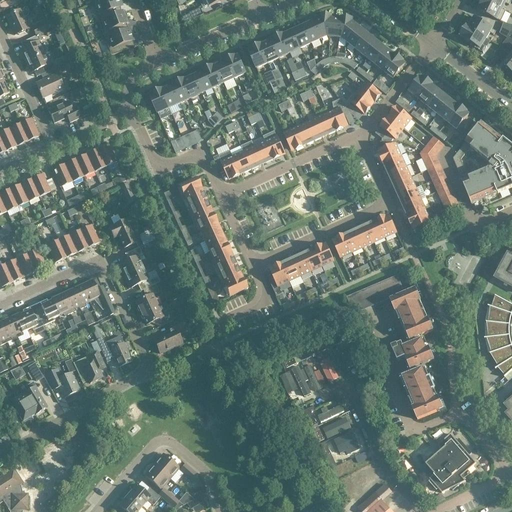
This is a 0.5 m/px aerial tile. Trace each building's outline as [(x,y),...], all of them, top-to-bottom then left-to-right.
[(121,13),(118,3),(120,2),(118,0),(105,0),(95,4),(92,5),(98,22),(121,13)] [(506,0),(483,0),(483,1),(502,10),(505,4),(509,6),(511,2),(506,0)] [(502,10),(483,1),(478,11),(501,22),(505,11),(502,10)] [(85,12),(92,9),(89,3),(82,6),(85,12)] [(19,35),(24,33),(24,31),(28,29),(23,19),(27,17),(29,12),(27,8),(6,17),(10,25),(9,26),(14,36),(17,34),(19,35)] [(200,9),(181,17),(184,24),(203,15),(200,9)] [(121,13),(98,22),(104,39),(128,30),(124,20),(126,19),(124,13),(121,13)] [(95,16),(88,19),(92,32),(100,29),(95,16)] [(322,18),(314,22),(322,39),(327,37),(328,37),(331,17),(322,16),(322,18)] [(328,37),(340,39),(343,18),(331,17),(328,37)] [(342,39),(346,42),(358,27),(351,22),(352,20),(343,18),(340,39),(342,39)] [(39,36),(46,33),(46,32),(57,27),(54,19),(32,29),(35,37),(39,35),(39,36)] [(474,19),(468,28),(486,39),(490,34),(493,36),(496,32),(474,19)] [(311,44),(322,39),(314,22),(303,27),(311,44)] [(46,32),(46,33),(48,37),(60,32),(57,27),(46,32)] [(303,27),(292,32),(300,49),(311,44),(303,27)] [(346,42),(355,50),(367,35),(358,27),(346,42)] [(468,28),(462,38),(476,46),(475,48),(483,54),(486,48),(482,46),(486,39),(468,28)] [(104,39),(111,57),(134,48),(130,37),(132,36),(130,29),(128,30),(104,39)] [(282,35),(281,36),(290,54),(300,49),(292,32),(282,36),(282,35)] [(20,51),(26,62),(44,54),(39,43),(42,42),(39,36),(39,35),(35,37),(36,37),(21,44),(24,49),(20,51)] [(376,42),(367,35),(355,50),(365,57),(376,42)] [(505,52),(506,51),(511,42),(511,37),(510,35),(500,48),(505,52)] [(273,40),(271,41),(279,59),(290,54),(281,36),(273,39),(273,40)] [(260,45),(259,45),(268,64),(279,59),(271,41),(261,46),(260,45)] [(365,57),(374,65),(386,50),(376,42),(365,57)] [(511,42),(506,51),(511,55),(503,66),(511,72),(511,42)] [(256,69),(268,64),(259,45),(251,49),(251,50),(248,52),(256,69)] [(394,56),(386,50),(374,65),(383,72),(396,56),(395,55),(394,56)] [(41,76),(55,69),(52,63),(49,65),(44,54),(26,62),(31,73),(34,72),(37,78),(41,76)] [(403,61),(396,56),(383,72),(393,80),(405,65),(402,62),(403,61)] [(226,61),(234,79),(246,74),(238,57),(235,58),(234,57),(226,61)] [(325,67),(331,65),(329,59),(322,62),(325,67)] [(225,62),(215,67),(224,84),(234,79),(226,61),(225,61),(225,62)] [(354,70),(358,66),(352,61),(349,66),(354,70)] [(55,70),(55,69),(41,76),(43,81),(36,84),(42,99),(63,90),(57,75),(74,68),(72,62),(55,70)] [(320,71),(325,67),(322,62),(316,66),(320,71)] [(315,76),(320,71),(316,66),(311,72),(315,76)] [(212,67),(204,71),(213,89),(224,84),(215,67),(213,68),(212,67)] [(366,74),(359,68),(356,72),(363,78),(366,74)] [(303,69),(298,72),(301,79),(307,77),(303,69)] [(202,94),(213,89),(204,71),(203,71),(204,72),(194,77),(202,94)] [(298,72),(292,74),(295,82),(301,79),(298,72)] [(358,78),(352,73),(348,78),(354,82),(358,78)] [(373,80),(366,74),(363,78),(370,83),(373,80)] [(191,99),(202,94),(194,77),(184,81),(183,80),(182,81),(191,99)] [(431,85),(431,86),(432,85),(424,78),(424,79),(421,77),(409,93),(419,100),(431,85)] [(282,79),(276,82),(279,89),(285,86),(282,79)] [(373,85),(379,90),(383,85),(377,80),(373,85)] [(172,87),(180,104),(191,99),(182,81),(174,84),(175,85),(172,87)] [(276,82),(270,84),(273,92),(279,89),(276,82)] [(320,95),(327,92),(322,82),(316,85),(320,95)] [(0,86),(0,98),(9,95),(4,84),(0,86)] [(365,84),(358,94),(372,105),(373,102),(374,103),(380,96),(365,84)] [(419,100),(428,108),(440,93),(431,86),(431,85),(419,100)] [(161,90),(160,90),(169,109),(180,104),(172,87),(162,91),(161,90)] [(158,114),(169,109),(160,90),(152,94),(153,95),(150,97),(158,114)] [(305,93),(308,100),(314,98),(311,91),(305,93)] [(308,100),(305,93),(300,96),(303,103),(308,100)] [(428,108),(437,115),(449,100),(440,93),(428,108)] [(372,105),(358,94),(350,103),(365,115),(371,108),(370,107),(372,105)] [(252,102),(249,95),(243,98),(246,105),(252,102)] [(328,115),(336,132),(344,128),(344,127),(347,126),(344,119),(351,115),(346,108),(340,100),(332,104),(334,112),(328,115)] [(458,107),(449,100),(437,115),(447,123),(459,108),(458,107)] [(233,104),(237,111),(242,108),(239,101),(233,104)] [(284,104),(287,111),(292,108),(289,101),(284,104)] [(76,108),(71,110),(67,102),(48,111),(54,124),(67,118),(69,123),(80,119),(76,108)] [(413,108),(406,103),(402,109),(409,114),(413,108)] [(237,111),(233,104),(227,107),(231,114),(237,111)] [(287,111),(284,104),(278,106),(281,113),(287,111)] [(346,108),(351,115),(355,110),(349,105),(346,108)] [(459,108),(447,123),(456,130),(469,115),(466,113),(467,112),(459,106),(458,107),(459,108)] [(389,119),(403,130),(411,120),(396,108),(390,116),(391,117),(389,119)] [(411,115),(418,121),(421,117),(414,112),(411,115)] [(213,118),(218,123),(223,119),(217,113),(213,118)] [(254,117),(257,124),(262,121),(259,114),(254,117)] [(317,120),(325,137),(336,132),(328,115),(317,120)] [(257,124),(254,117),(248,119),(251,126),(257,124)] [(421,117),(418,121),(425,127),(428,123),(421,117)] [(218,123),(213,118),(208,122),(214,128),(218,123)] [(20,124),(28,142),(39,137),(31,119),(20,124)] [(403,130),(389,119),(388,121),(387,120),(381,128),(396,140),(403,130)] [(306,125),(314,142),(325,137),(317,120),(306,125)] [(231,125),(234,132),(240,129),(236,123),(231,125)] [(466,142),(466,143),(453,159),(460,175),(466,173),(461,160),(471,148),(489,163),(489,162),(492,164),(490,166),(492,168),(490,171),(490,170),(468,179),(468,176),(461,179),(463,182),(462,183),(471,205),(498,194),(511,188),(511,147),(504,141),(503,141),(481,123),(466,142)] [(28,142),(20,124),(9,129),(17,147),(28,142)] [(234,132),(231,125),(226,128),(229,134),(234,132)] [(306,125),(296,130),(303,147),(314,142),(306,125)] [(430,130),(437,136),(440,132),(432,127),(430,130)] [(17,147),(9,129),(0,133),(0,138),(6,152),(17,147)] [(303,147),(296,130),(284,135),(292,151),(295,150),(295,151),(303,147)] [(193,133),(198,144),(202,140),(197,131),(193,133)] [(440,132),(437,136),(444,142),(447,138),(440,132)] [(186,136),(182,138),(187,149),(191,147),(186,136)] [(266,143),(273,161),(282,157),(281,156),(284,154),(277,138),(266,143)] [(434,138),(429,144),(439,152),(444,146),(434,138)] [(175,141),(171,143),(176,154),(180,152),(175,141)] [(255,148),(263,165),(273,161),(266,143),(255,148)] [(435,157),(439,152),(429,144),(421,155),(435,157)] [(97,150),(105,168),(116,163),(108,145),(97,150)] [(380,156),(383,164),(401,156),(395,145),(379,153),(381,156),(380,156)] [(244,153),(252,170),(263,165),(255,148),(244,153)] [(94,173),(94,172),(96,176),(101,174),(99,170),(105,168),(97,150),(86,155),(94,173)] [(230,152),(219,157),(218,156),(213,158),(220,175),(226,172),(229,179),(232,178),(232,179),(241,175),(233,158),(230,152)] [(233,158),(241,175),(252,170),(244,153),(233,158)] [(75,160),(83,178),(94,173),(86,155),(75,160)] [(438,163),(435,157),(421,155),(427,169),(438,163)] [(405,167),(401,156),(383,164),(388,175),(405,167)] [(83,178),(75,160),(64,165),(72,183),(83,178)] [(441,170),(438,163),(427,169),(430,175),(441,170)] [(72,183),(64,165),(52,170),(60,188),(72,183)] [(388,175),(393,186),(410,178),(405,167),(388,175)] [(441,170),(430,175),(433,182),(444,176),(441,170)] [(51,180),(46,182),(42,175),(31,180),(39,198),(50,193),(50,192),(56,189),(51,180)] [(447,183),(444,176),(433,182),(436,188),(447,183)] [(393,186),(398,197),(415,189),(410,178),(393,186)] [(189,210),(207,201),(203,193),(202,193),(200,189),(201,188),(197,179),(179,187),(189,210)] [(39,198),(31,180),(20,185),(28,203),(39,198)] [(439,195),(450,189),(447,183),(436,188),(439,195)] [(128,184),(119,188),(127,205),(136,201),(128,184)] [(28,203),(20,185),(9,190),(17,208),(28,203)] [(398,197),(403,208),(420,200),(415,189),(398,197)] [(453,196),(450,189),(439,195),(442,201),(453,196)] [(17,208),(9,190),(0,194),(0,198),(7,213),(17,208)] [(167,203),(172,201),(168,192),(163,194),(167,203)] [(453,196),(442,201),(445,208),(456,203),(453,196)] [(403,208),(408,219),(425,211),(420,200),(403,208)] [(172,201),(167,203),(170,210),(175,207),(172,201)] [(199,231),(217,223),(213,214),(212,215),(210,210),(211,210),(207,201),(189,210),(199,231)] [(257,205),(260,212),(270,208),(267,201),(257,205)] [(459,209),(456,203),(445,208),(448,214),(459,209)] [(75,220),(73,216),(71,210),(67,212),(71,221),(75,220)] [(431,222),(425,211),(408,219),(412,227),(413,227),(414,230),(431,222)] [(33,221),(41,234),(47,230),(40,217),(33,221)] [(377,221),(385,239),(396,234),(389,217),(386,219),(385,218),(377,221)] [(136,243),(126,221),(114,226),(114,227),(109,229),(113,239),(118,237),(124,249),(136,243)] [(377,221),(366,226),(374,244),(385,239),(377,221)] [(204,242),(222,234),(218,227),(216,224),(218,223),(217,223),(199,231),(204,242)] [(146,225),(136,230),(140,240),(151,235),(146,225)] [(80,231),(88,248),(99,243),(91,226),(80,231)] [(363,249),(374,244),(366,226),(355,231),(363,249)] [(185,229),(180,231),(184,239),(189,236),(185,229)] [(69,236),(77,253),(88,248),(80,231),(69,236)] [(355,231),(344,236),(352,254),(363,249),(355,231)] [(204,242),(209,253),(227,245),(227,244),(226,245),(225,242),(222,234),(204,242)] [(58,241),(66,258),(77,253),(69,236),(58,241)] [(189,236),(184,239),(187,247),(192,244),(189,236)] [(341,259),(352,254),(344,236),(336,240),(336,241),(333,243),(341,259)] [(193,241),(196,247),(202,244),(198,238),(193,241)] [(66,258),(58,241),(47,246),(55,264),(66,258)] [(209,253),(219,275),(237,267),(233,258),(232,258),(230,254),(231,254),(227,245),(209,253)] [(323,247),(315,251),(322,267),(333,262),(326,246),(323,247)] [(124,277),(143,268),(140,262),(145,260),(139,248),(128,253),(131,258),(127,259),(128,261),(118,266),(124,277)] [(403,249),(394,253),(396,257),(405,253),(403,249)] [(27,255),(35,273),(46,268),(38,250),(27,255)] [(190,252),(194,261),(199,258),(195,250),(190,252)] [(322,267),(315,251),(304,256),(311,272),(322,267)] [(511,256),(508,254),(495,278),(511,286),(511,304),(495,295),(495,296),(497,297),(492,307),(488,305),(488,306),(492,307),(489,322),(486,322),(488,322),(489,337),(485,338),(489,338),(492,352),(490,353),(490,354),(492,353),(499,366),(495,368),(496,369),(499,367),(505,377),(511,370),(511,399),(505,405),(510,411),(506,414),(511,420),(511,256)] [(35,273),(27,255),(16,260),(24,278),(35,273)] [(311,272),(304,256),(293,260),(300,277),(311,272)] [(194,261),(197,267),(202,265),(199,258),(194,261)] [(5,265),(13,283),(24,278),(16,260),(5,265)] [(300,277),(293,260),(282,265),(289,282),(300,277)] [(13,283),(5,265),(0,267),(0,283),(2,288),(13,283)] [(269,281),(276,297),(282,295),(278,287),(289,282),(282,265),(273,269),(274,270),(271,271),(274,278),(269,281)] [(237,267),(219,275),(229,297),(247,289),(243,280),(242,280),(240,276),(241,276),(237,267)] [(129,289),(143,283),(148,280),(146,275),(143,268),(124,277),(129,289)] [(154,271),(146,275),(148,280),(143,283),(146,290),(155,285),(160,283),(158,279),(154,271)] [(170,273),(158,279),(160,283),(172,277),(170,273)] [(320,283),(334,279),(332,275),(318,279),(320,283)] [(397,276),(347,298),(353,313),(404,291),(397,276)] [(96,304),(101,302),(103,305),(109,303),(103,289),(97,291),(92,280),(85,283),(85,284),(82,286),(89,303),(93,301),(96,304)] [(158,292),(155,285),(146,290),(144,290),(147,297),(152,295),(158,292)] [(71,291),(80,310),(86,307),(85,304),(89,303),(82,286),(71,291)] [(207,289),(210,296),(215,294),(212,287),(207,289)] [(416,290),(390,301),(395,312),(399,311),(413,344),(404,348),(402,343),(397,345),(391,347),(393,352),(393,351),(397,361),(407,357),(413,373),(403,378),(416,408),(412,409),(417,420),(443,409),(424,365),(434,360),(423,336),(434,331),(416,290)] [(80,310),(71,291),(61,296),(70,315),(75,312),(75,309),(79,307),(80,310)] [(219,302),(215,294),(210,296),(214,304),(219,302)] [(136,303),(141,314),(157,306),(152,295),(147,297),(136,303)] [(70,315),(61,296),(51,300),(58,317),(62,315),(64,317),(70,315)] [(279,299),(281,306),(288,303),(285,297),(279,299)] [(53,319),(58,317),(51,300),(47,302),(46,300),(39,303),(42,310),(37,312),(40,319),(43,326),(54,321),(53,319)] [(184,302),(177,304),(178,311),(186,310),(184,302)] [(114,315),(109,303),(103,305),(108,317),(114,315)] [(146,325),(151,323),(160,327),(180,318),(180,317),(172,320),(170,317),(167,318),(163,312),(166,311),(168,306),(163,305),(163,304),(157,307),(157,306),(141,314),(146,325)] [(43,326),(40,319),(37,312),(32,314),(29,308),(22,311),(23,313),(19,315),(26,331),(31,329),(32,331),(43,326)] [(26,331),(19,315),(9,319),(17,339),(23,336),(22,333),(26,331)] [(92,318),(85,321),(88,326),(94,323),(92,318)] [(17,339),(9,319),(0,323),(0,327),(6,341),(10,339),(12,341),(13,344),(18,341),(17,339)] [(186,330),(181,320),(167,326),(170,332),(153,340),(160,355),(180,345),(178,340),(179,339),(177,334),(186,330)] [(84,328),(81,323),(75,326),(77,331),(84,328)] [(77,331),(75,327),(71,329),(65,332),(67,336),(77,331)] [(50,340),(49,341),(52,346),(57,344),(54,338),(55,338),(54,335),(51,334),(48,335),(50,340)] [(340,338),(343,344),(343,345),(349,342),(346,335),(340,338)] [(105,358),(112,355),(118,368),(132,362),(120,337),(105,344),(102,338),(97,341),(105,358)] [(333,348),(343,344),(340,338),(330,343),(333,348)] [(357,339),(349,342),(356,357),(364,354),(357,339)] [(52,346),(49,341),(42,344),(45,350),(52,346)] [(25,355),(35,350),(33,345),(30,347),(23,350),(25,355)] [(316,350),(318,355),(328,351),(325,345),(316,350)] [(338,347),(332,350),(343,374),(349,371),(348,369),(354,366),(347,353),(342,355),(338,347)] [(301,357),(303,362),(313,358),(311,352),(301,357)] [(87,358),(90,364),(82,367),(90,384),(102,379),(98,371),(105,369),(98,353),(87,358)] [(334,369),(337,368),(335,364),(332,365),(329,359),(320,364),(329,383),(338,379),(334,369)] [(285,364),(288,370),(298,365),(295,360),(285,364)] [(37,382),(43,378),(35,365),(28,368),(37,382)] [(304,369),(315,392),(322,389),(311,366),(304,369)] [(292,371),(304,397),(311,394),(299,367),(292,371)] [(52,392),(60,388),(64,399),(79,392),(71,374),(61,378),(58,371),(50,375),(47,368),(40,371),(52,392)] [(285,392),(295,390),(293,378),(283,380),(285,392)] [(23,396),(35,415),(35,416),(47,409),(35,390),(36,389),(33,384),(26,387),(29,392),(23,396)] [(35,415),(23,396),(16,400),(13,395),(7,399),(10,404),(11,404),(15,411),(15,412),(18,416),(22,423),(23,422),(24,423),(29,420),(28,419),(35,415)] [(321,411),(323,415),(318,417),(321,423),(344,413),(341,406),(329,412),(327,408),(321,411)] [(319,425),(314,415),(309,418),(313,428),(319,425)] [(326,440),(350,428),(346,419),(322,431),(326,440)] [(326,440),(321,431),(316,433),(320,443),(326,440)] [(359,445),(353,432),(335,441),(341,453),(359,445)] [(430,482),(437,490),(438,489),(442,494),(451,489),(453,491),(460,485),(466,482),(461,477),(476,464),(469,456),(472,454),(459,440),(457,442),(451,435),(438,446),(442,451),(426,466),(428,468),(434,475),(430,480),(431,482),(430,482)] [(321,448),(326,458),(332,455),(327,445),(321,448)] [(154,466),(170,480),(179,469),(163,455),(154,466)] [(326,458),(331,469),(337,466),(332,455),(326,458)] [(195,484),(200,478),(185,465),(180,471),(195,484)] [(170,480),(154,466),(145,477),(161,490),(170,480)] [(0,511),(19,511),(20,511),(28,511),(28,495),(20,496),(18,487),(22,484),(13,470),(0,478),(0,511)] [(295,476),(299,483),(301,487),(305,485),(300,474),(295,476)] [(128,496),(141,508),(147,501),(153,507),(160,498),(158,496),(158,497),(150,489),(146,494),(136,486),(128,496)] [(158,496),(160,498),(174,510),(174,509),(176,511),(181,505),(164,490),(158,496)] [(384,499),(378,492),(377,491),(359,507),(363,511),(393,511),(383,500),(384,499)] [(119,507),(125,511),(137,511),(141,508),(128,496),(119,507)] [(43,510),(55,502),(52,497),(40,505),(43,510)] [(190,510),(202,503),(199,497),(187,504),(190,510)]
